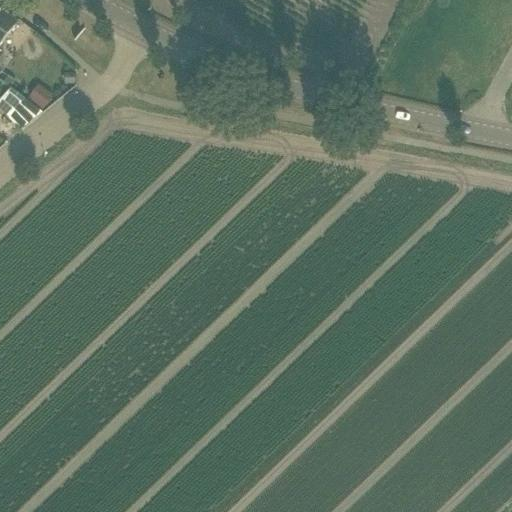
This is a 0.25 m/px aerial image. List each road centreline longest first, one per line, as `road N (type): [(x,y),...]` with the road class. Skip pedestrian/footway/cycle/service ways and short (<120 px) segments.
road 1 (secondary): [(511,137),(298,92),(132,32)]
road 2 (residential): [(0,175),(112,85),(132,32)]
